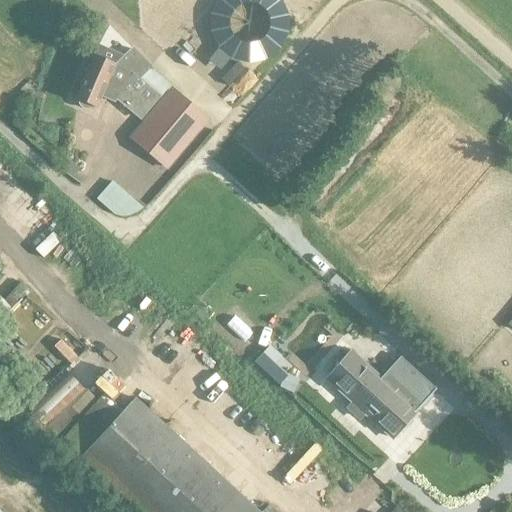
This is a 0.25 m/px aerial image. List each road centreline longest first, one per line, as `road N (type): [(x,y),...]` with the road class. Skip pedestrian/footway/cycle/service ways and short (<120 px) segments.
road 1 (unclassified): [(295,511),(0,242)]
road 2 (unclassified): [(0,121),(126,233)]
